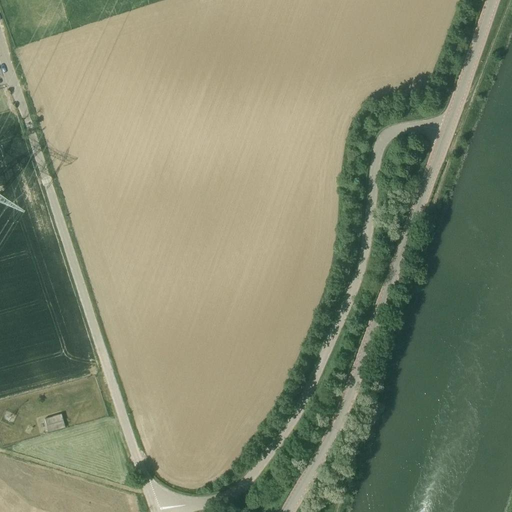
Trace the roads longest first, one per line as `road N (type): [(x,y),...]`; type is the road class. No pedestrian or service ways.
road 1 (unclassified): [(446,132),(425,124),(382,134),(354,283),(296,412),(255,470),(230,494),(154,509)]
road 2 (unclassified): [(154,509),(0,40)]
road 3 (tertiary): [(285,511),(347,394),(446,132)]
road 4 (tertiary): [(446,132),(491,0)]
